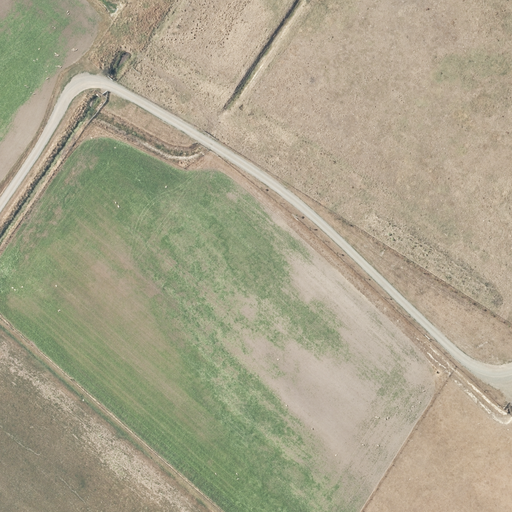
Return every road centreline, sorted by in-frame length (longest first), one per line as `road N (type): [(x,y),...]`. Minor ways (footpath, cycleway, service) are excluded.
road 1 (unknown): [(500,392),(114,26)]
road 2 (track): [(0,209),(131,0)]
